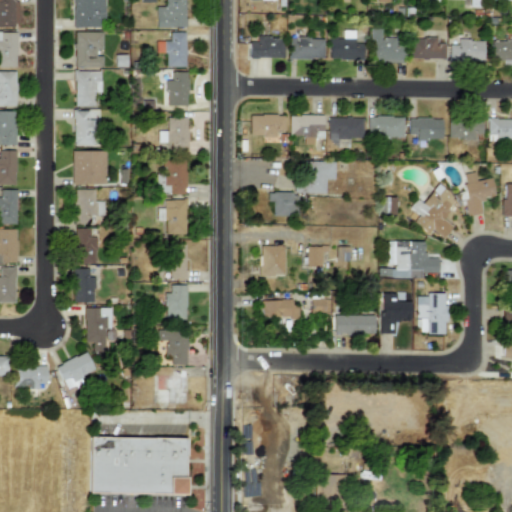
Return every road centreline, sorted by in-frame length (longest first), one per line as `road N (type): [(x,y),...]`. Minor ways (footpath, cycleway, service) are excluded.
road 1 (tertiary): [(224,511),(224,0)]
road 2 (residential): [(224,359),(479,364),(479,249),(511,249)]
road 3 (residential): [(0,330),(48,331),(48,0)]
road 4 (residential): [(224,87),(511,92)]
